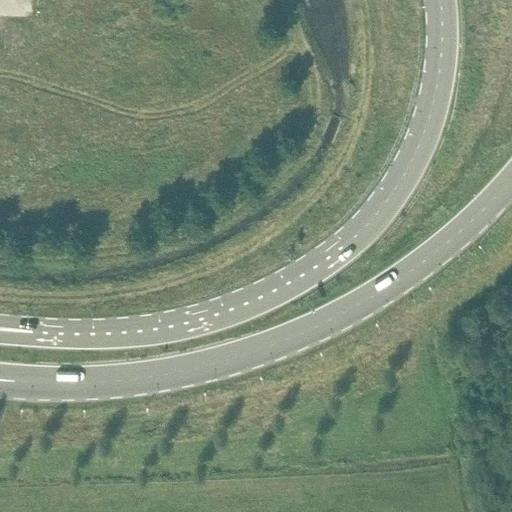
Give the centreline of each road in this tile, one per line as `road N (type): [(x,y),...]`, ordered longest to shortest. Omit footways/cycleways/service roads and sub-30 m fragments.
road 1 (secondary): [(439,0),(437,88),(425,128),(397,185),(353,238),(291,283),(223,313),(150,331),(46,335)]
road 2 (secondary): [(22,382),(143,379),(283,343),(389,288),(511,179)]
